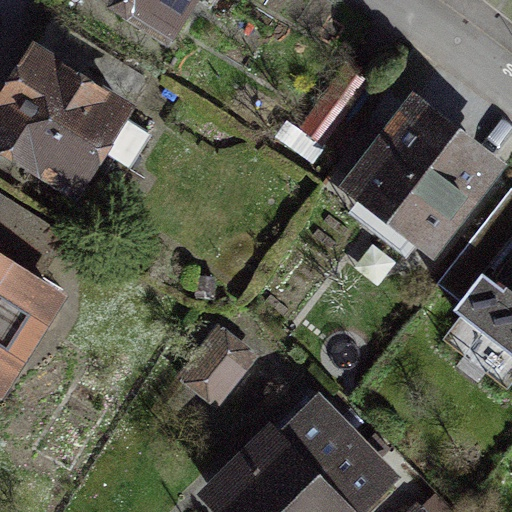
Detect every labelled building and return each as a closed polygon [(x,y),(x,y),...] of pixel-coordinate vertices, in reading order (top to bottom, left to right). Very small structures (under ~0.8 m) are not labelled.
[(92,0),(173,55),(210,0),(92,0)] [(44,65),(0,135),(0,173),(78,222),(138,125),(44,65)] [(439,274),(506,179),(421,119),(353,213),(439,274)] [(511,356),(511,266),(468,324),(511,356)] [(0,271),(0,401),(59,308),(0,271)] [(178,367),(213,403),(262,356),(226,320),(178,367)] [(358,511),(370,501),(287,414),(251,448),(211,486),(235,511),(358,511)]
